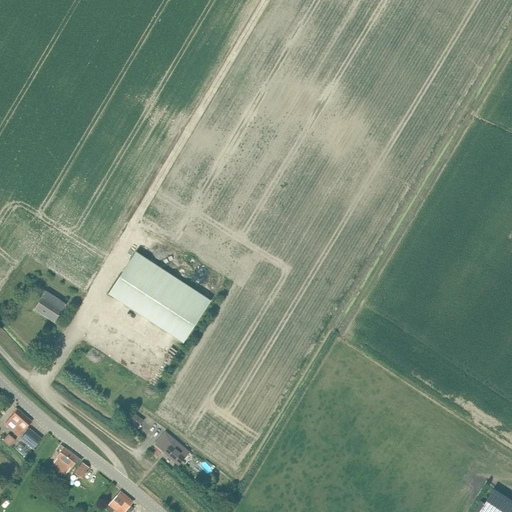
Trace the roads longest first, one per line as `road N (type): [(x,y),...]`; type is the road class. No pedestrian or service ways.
road 1 (unclassified): [(120,478),(102,444),(0,349)]
road 2 (tertiary): [(120,478),(0,379)]
